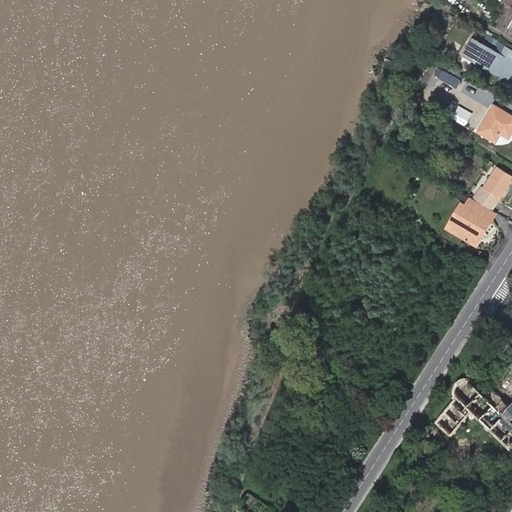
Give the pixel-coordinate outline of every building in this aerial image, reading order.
[(511,32),(511,11),(506,9),(497,25),(511,32)] [(511,73),(511,59),(475,37),(464,54),(475,61),(471,67),(489,78),(493,72),(508,81),(511,73)] [(435,85),(454,94),(461,79),(443,70),(435,85)] [(423,107),(435,115),(442,103),(430,96),(423,107)] [(505,132),(510,135),(511,131),(511,114),(497,106),(481,132),(499,142),(502,136),(505,132)] [(411,163),(393,151),(388,160),(406,171),(411,163)] [(511,173),(500,166),(496,172),(511,181),(511,173)] [(447,170),(443,177),(450,181),(454,174),(447,170)] [(511,181),(496,172),(487,188),(484,186),(478,198),(496,209),(511,181)] [(496,209),(478,198),(475,196),(469,205),(472,206),(463,221),(457,217),(450,228),(479,247),(500,212),(496,209)] [(472,206),(469,205),(466,203),(457,217),(463,221),(472,206)] [(511,346),(501,337),(472,376),(469,378),(462,380),(460,381),(458,383),(457,385),(456,388),(457,397),(438,421),(453,435),(474,411),(511,448),(511,447),(511,346)] [(427,439),(411,463),(425,473),(442,449),(427,439)] [(278,511),(250,492),(240,506),(247,511),(278,511)]
